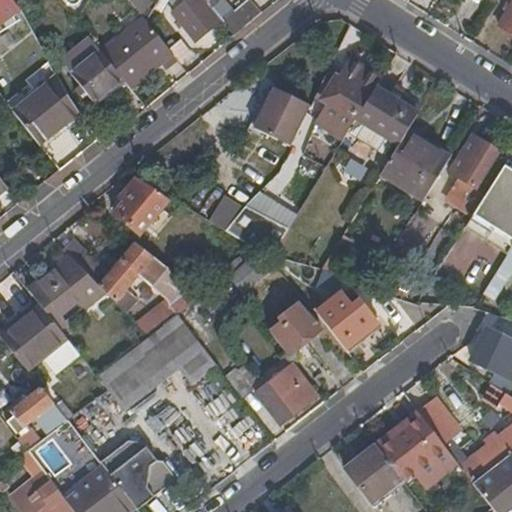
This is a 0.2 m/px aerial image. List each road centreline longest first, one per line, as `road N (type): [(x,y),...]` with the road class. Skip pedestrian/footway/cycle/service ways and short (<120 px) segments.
road 1 (residential): [(0,249),(315,0)]
road 2 (residential): [(438,346),(222,511)]
road 3 (residential): [(355,0),(511,97)]
